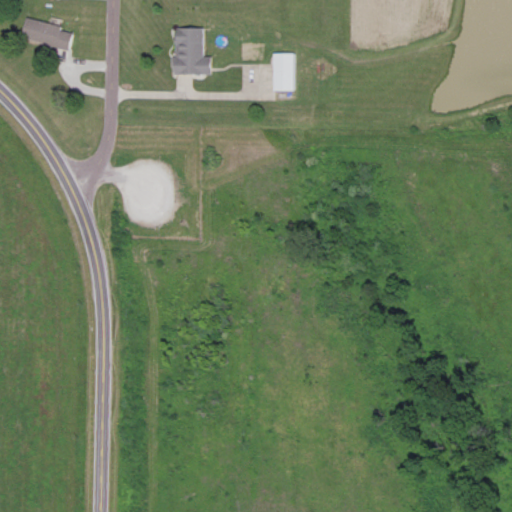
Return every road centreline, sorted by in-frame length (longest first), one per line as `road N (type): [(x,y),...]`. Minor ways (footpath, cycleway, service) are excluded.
road 1 (tertiary): [(0,91),(68,189),(94,260),(97,511)]
road 2 (residential): [(68,189),(101,156),(110,0)]
